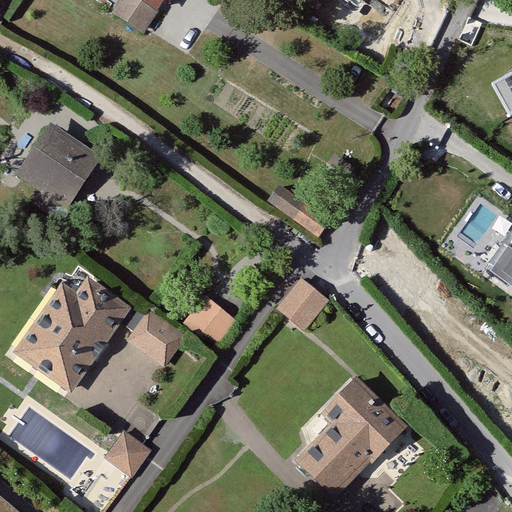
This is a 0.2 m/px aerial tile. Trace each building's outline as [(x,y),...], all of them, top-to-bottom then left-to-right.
[(122,0),(114,14),(145,36),(159,14),(137,0),(122,0)] [(137,0),(159,14),(160,15),(170,0),(137,0)] [(511,71),(492,82),(510,115),(511,114),(511,71)] [(103,161),(52,127),(17,178),(44,196),(38,204),(62,221),(103,161)] [(337,155),(323,175),(343,189),(357,170),(337,155)] [(308,207),(281,189),(270,205),(297,223),(308,207)] [(333,224),(308,207),(297,223),(321,240),(333,224)] [(511,235),(488,269),(511,285),(511,235)] [(305,282),(280,313),(307,335),(332,304),(305,282)] [(65,293),(20,357),(71,393),(128,312),(91,286),(79,302),(65,293)] [(208,298),(185,324),(204,341),(208,337),(219,346),(238,324),(208,298)] [(149,318),(131,343),(162,366),(165,368),(187,339),(152,314),(149,318)] [(136,399),(110,374),(117,366),(107,356),(77,388),(114,423),(136,399)] [(354,376),(319,412),(329,422),(292,460),(332,499),(405,425),(354,376)] [(126,433),(106,460),(132,480),(152,452),(126,433)] [(0,511),(17,511),(0,497),(0,511)]
